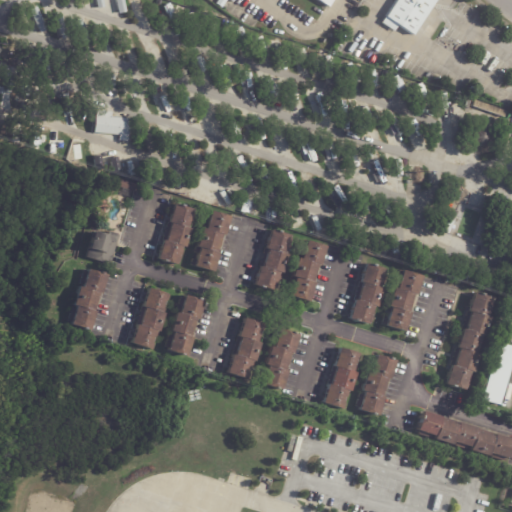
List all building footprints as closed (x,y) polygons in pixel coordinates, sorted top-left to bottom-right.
[(101,0),(94,0),(96,8),(103,7),(101,0)] [(113,0),(122,0),(125,12),(117,14),(113,0)] [(135,11),(144,6),(140,0),(131,0),(130,1),(135,11)] [(396,0),(435,0),(411,36),(397,27),(393,33),(381,24),(385,18),(384,18),(396,0)] [(30,95),(29,94),(32,88),(43,93),(39,100),(30,95)] [(487,112),(472,106),(474,100),(505,111),(503,117),(487,112)] [(30,111),(27,109),(31,103),(44,110),(41,117),(30,111)] [(68,109),(77,117),(73,121),(70,119),(69,120),(63,114),(68,109)] [(96,111),(110,112),(110,117),(129,119),(127,142),(117,141),(118,135),(92,133),(94,110),(96,111)] [(484,119),(481,127),(473,125),(477,116),(484,119)] [(491,138),(489,145),(479,149),(471,140),(475,130),(485,128),(492,135),(491,138)] [(98,150),(99,165),(91,166),(91,151),(98,150)] [(418,167),(417,172),(420,172),(420,178),(418,178),(418,180),(411,180),(411,166),(418,167)] [(135,184),(133,192),(116,187),(119,179),(135,184)] [(172,204),(191,210),(185,228),(189,229),(183,247),(180,246),(179,249),(183,251),(179,263),(175,262),(174,264),(155,258),(161,240),(163,241),(169,223),(166,222),(172,204)] [(225,222),(221,235),(222,235),(211,272),(188,265),(194,248),(192,247),(198,228),(202,229),(207,211),(227,217),(225,222)] [(443,232),(435,229),(440,215),(453,220),(447,234),(443,232)] [(269,230),(288,236),(283,255),(285,255),(280,273),(277,272),(272,291),(252,285),(257,266),(261,267),(266,249),(263,249),(269,230)] [(105,232),(117,236),(107,265),(84,257),(86,249),(85,249),(91,231),(102,235),(103,231),(105,232)] [(323,252),(308,303),(286,297),(288,288),(290,289),(294,278),(291,277),(296,259),(299,260),(305,241),(324,247),(323,252)] [(363,264),(382,270),(376,288),(380,290),(374,308),(371,307),(370,310),(374,311),(370,324),(366,322),(365,325),(346,319),(352,301),(354,302),(360,284),(357,283),(363,264)] [(104,277),(99,294),(97,293),(91,311),(93,312),(87,330),(69,324),(75,307),(72,306),(77,287),(80,288),(86,270),(104,276),(104,277)] [(418,281),(413,296),(414,296),(402,333),(384,327),(384,326),(381,325),(383,319),(385,320),(389,308),(385,307),(391,289),(394,290),(400,271),(419,277),(418,281)] [(147,350),(128,344),(134,325),(136,326),(142,308),(139,307),(145,288),(169,296),(167,301),(162,300),(160,307),(165,308),(163,313),(162,313),(156,332),(152,331),(149,343),(153,345),(151,350),(147,349),(147,350)] [(442,385),(448,366),(451,367),(456,349),(454,348),(460,330),(462,331),(468,312),(465,312),(471,293),(490,299),(484,317),(488,318),(482,337),(478,336),(473,354),(476,355),(471,373),(467,372),(466,375),(470,376),(465,390),(462,389),(461,391),(442,385)] [(181,296),(201,301),(196,320),(193,319),(187,337),(190,338),(184,356),(165,351),(170,332),(168,331),(173,313),(177,314),(181,299),(181,298),(181,296)] [(241,319),(265,326),(263,331),(259,330),(257,337),(261,338),(259,343),(258,343),(252,362),(250,361),(244,380),(225,374),(227,367),(230,356),(233,356),(238,338),(236,337),(241,319)] [(277,330),(297,336),(280,391),(261,385),(266,366),(263,365),(269,347),(272,348),(277,330)] [(497,344),(511,348),(511,355),(497,406),(480,401),(497,344)] [(356,361),(354,367),(357,368),(356,374),(355,374),(349,392),(350,392),(348,398),(345,397),(343,403),(346,405),(345,410),(340,409),(322,403),(327,386),(329,386),(335,368),(331,367),(337,348),(360,355),(358,361),(356,361)] [(375,355),(394,361),(388,380),(389,380),(383,398),(377,416),(358,410),(364,392),(360,391),(366,373),(369,374),(374,358),(375,355)] [(467,447),(466,450),(454,447),(455,444),(451,442),(450,445),(431,439),(432,436),(415,431),(420,412),(439,418),(438,421),(456,426),(457,424),(475,430),(475,432),(492,437),(493,435),(511,441),(506,460),(504,459),(503,462),(489,457),(490,455),(488,454),(487,457),(468,452),(469,448),(467,447)]
